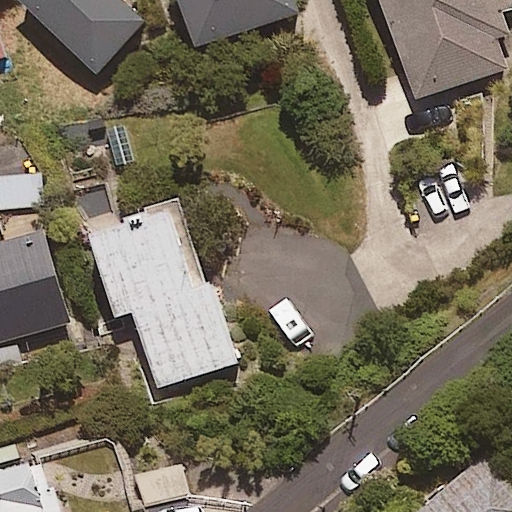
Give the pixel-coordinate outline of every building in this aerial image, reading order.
[(102,80),(151,31),(120,0),(31,0),(26,6),(102,80)] [(296,8),(293,0),(180,0),(194,41),(296,8)] [(499,40),(511,36),(511,35),(505,15),(511,13),(511,0),(388,0),(422,102),(510,72),(499,40)] [(0,209),(46,207),(44,178),(0,180),(0,209)] [(201,296),(179,220),(158,226),(155,216),(135,222),(137,230),(99,241),(123,323),(142,318),(163,391),(242,369),(220,291),(201,296)] [(0,344),(72,327),(51,237),(0,249),(0,344)] [(511,511),(511,467),(502,456),(433,511),(511,511)] [(184,467),(138,475),(143,507),(190,499),(184,467)] [(0,511),(64,511),(62,498),(54,500),(47,469),(0,478),(0,511)]
